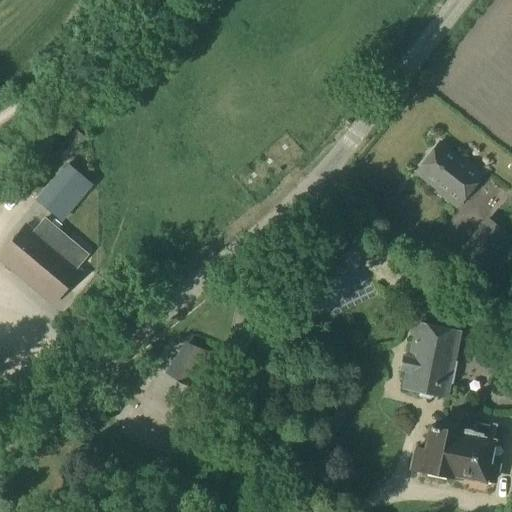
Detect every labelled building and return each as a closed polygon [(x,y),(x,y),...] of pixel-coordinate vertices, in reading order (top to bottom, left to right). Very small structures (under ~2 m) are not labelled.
[(52,153),(62,164),(83,140),(75,131),(52,153)] [(473,183),(457,170),(464,161),(463,160),(462,162),(438,144),(415,174),(437,191),(436,193),(455,208),(481,174),(480,174),(473,183)] [(34,201),(60,224),(91,187),(65,165),(34,201)] [(0,253),(0,263),(51,305),(77,272),(73,269),(84,255),(41,220),(30,233),(22,227),(0,253)] [(475,239),(457,262),(478,278),(496,255),(475,239)] [(322,262),(337,264),(339,253),(324,250),(322,262)] [(402,390),(414,392),(417,399),(427,401),(432,397),(444,400),(447,385),(449,386),(454,364),(452,363),(462,318),(443,314),(440,329),(415,324),(402,390)] [(477,332),(508,359),(511,354),(511,343),(486,322),(477,332)] [(158,371),(202,388),(207,355),(176,342),(158,371)] [(409,469),(450,478),(451,474),(490,482),(493,466),(486,464),(494,427),(476,423),(473,435),(458,433),(430,427),(425,451),(413,449),(409,469)]
